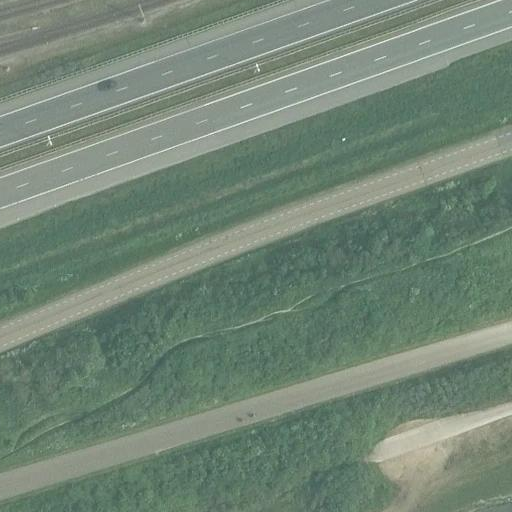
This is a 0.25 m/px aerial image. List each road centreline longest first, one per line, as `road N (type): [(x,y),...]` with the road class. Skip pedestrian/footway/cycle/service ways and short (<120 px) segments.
road 1 (unclassified): [(0,338),(217,249),(511,144)]
road 2 (trunk): [(0,194),(511,13)]
road 3 (trunk): [(379,0),(0,134)]
